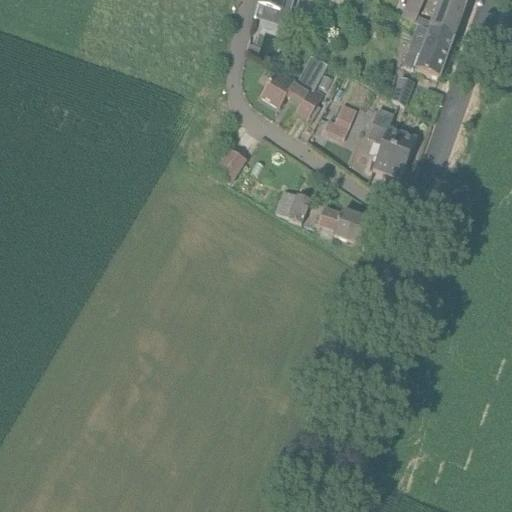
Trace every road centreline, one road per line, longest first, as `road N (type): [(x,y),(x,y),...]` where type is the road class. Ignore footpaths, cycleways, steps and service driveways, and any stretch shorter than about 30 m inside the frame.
road 1 (unclassified): [(414,224),(224,89),(245,0)]
road 2 (unclassified): [(315,511),(414,224)]
road 3 (unclassified): [(414,224),(488,0)]
